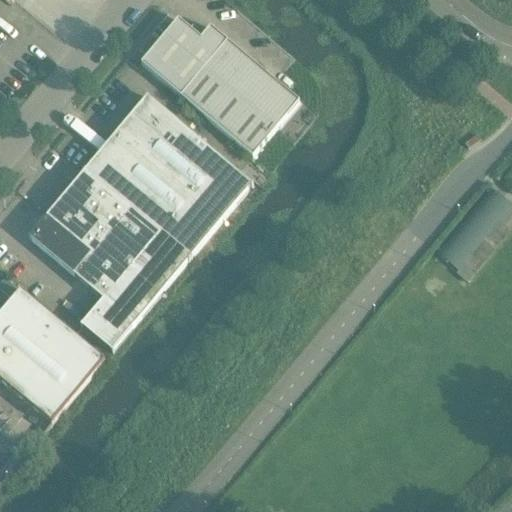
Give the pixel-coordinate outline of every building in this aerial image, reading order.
[(300,106),(262,74),(263,72),(258,67),(256,69),(211,31),(201,42),(179,23),(142,68),(253,161),(300,106)] [(254,189),(148,100),(83,177),(129,216),(159,241),(189,266),(254,189)] [(111,237),(129,216),(83,177),(65,199),(111,237)] [(464,266),(498,225),(501,227),(511,213),(511,209),(490,191),(439,253),(453,264),(457,260),(464,266)] [(111,237),(65,199),(47,220),(93,258),(111,237)] [(103,305),(104,306),(159,241),(129,216),(111,237),(93,258),(74,280),(103,304),(103,305)] [(93,258),(47,220),(29,242),(74,280),(93,258)] [(113,357),(189,266),(159,241),(104,306),(103,305),(81,330),(113,357)] [(105,365),(74,339),(21,295),(0,319),(0,383),(53,428),(105,365)]
